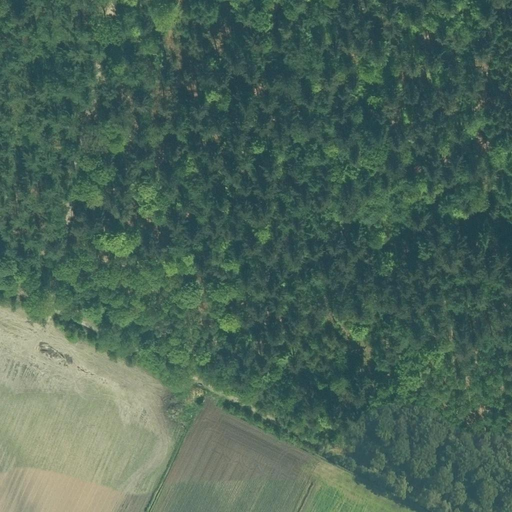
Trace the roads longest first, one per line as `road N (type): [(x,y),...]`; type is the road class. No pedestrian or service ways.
road 1 (track): [(462,511),(0,273)]
road 2 (track): [(107,0),(44,296)]
